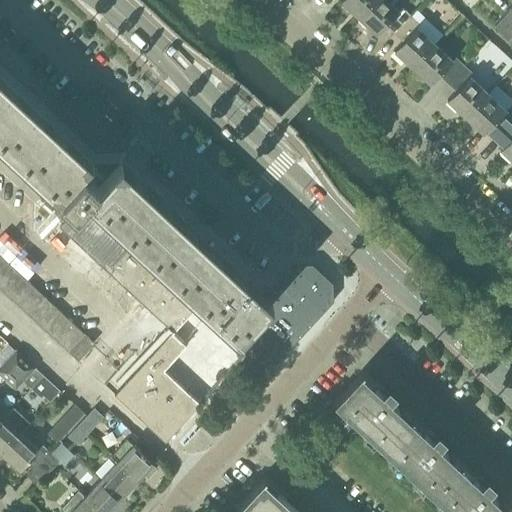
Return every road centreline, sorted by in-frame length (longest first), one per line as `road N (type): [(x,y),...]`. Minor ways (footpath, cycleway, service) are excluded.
road 1 (tertiary): [(90,0),(358,244)]
road 2 (tertiary): [(358,244),(286,162),(117,0)]
road 3 (residential): [(511,232),(262,0)]
road 4 (residential): [(169,511),(392,276)]
road 5 (tertiary): [(511,389),(392,276)]
